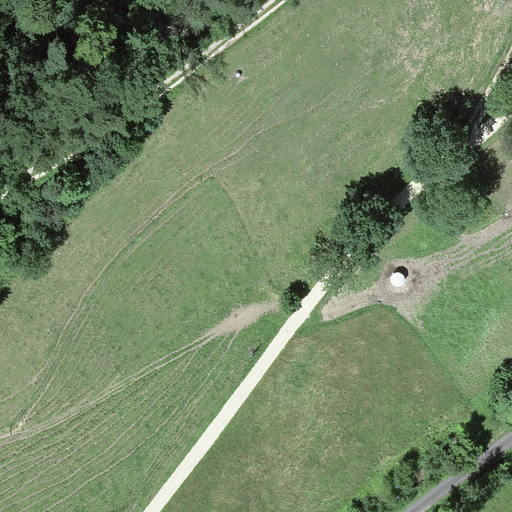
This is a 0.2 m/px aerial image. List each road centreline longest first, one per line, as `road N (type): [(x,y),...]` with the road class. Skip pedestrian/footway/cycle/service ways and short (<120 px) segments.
road 1 (track): [(150,511),(349,250),(511,100)]
road 2 (track): [(278,0),(0,192)]
road 3 (track): [(291,324),(260,317),(221,330),(0,440)]
road 4 (unclassified): [(414,511),(511,441)]
